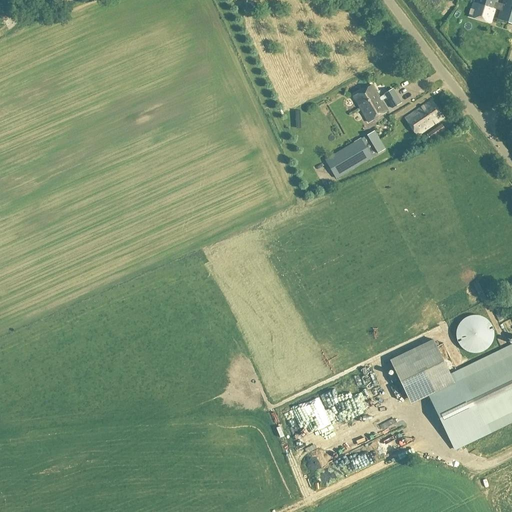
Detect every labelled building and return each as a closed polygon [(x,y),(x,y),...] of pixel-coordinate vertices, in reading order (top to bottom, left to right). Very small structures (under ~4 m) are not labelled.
[(421,0),(436,18),(446,10),(438,0),(421,0)] [(511,0),(503,0),(502,4),(497,2),(497,0),(474,0),(469,16),(490,23),(495,9),(500,10),(498,19),(511,23),(511,0)] [(369,122),(388,111),(373,85),(353,96),(369,122)] [(392,108),(401,103),(393,88),(384,94),(392,108)] [(417,136),(444,117),(431,99),(404,118),(417,136)] [(374,130),(361,139),(361,138),(325,159),(336,178),(372,157),(385,149),(374,130)] [(433,130),(427,134),(432,140),(437,136),(433,130)] [(457,328),(456,333),(456,338),(458,343),(461,347),(465,350),(470,352),(475,353),(480,352),(484,350),(488,347),(491,343),(493,338),(494,333),(493,328),(491,323),(487,319),(483,317),(478,315),(472,315),(467,317),(463,319),(459,323),(457,328)] [(433,339),(390,360),(411,404),(432,394),(454,383),(450,376),(433,339)] [(454,383),(432,394),(458,447),(511,420),(511,346),(461,371),(450,376),(454,383)] [(365,393),(356,395),(359,406),(368,403),(365,393)] [(381,430),(392,425),(389,420),(378,426),(381,430)] [(376,442),(383,440),(381,432),(374,434),(376,442)] [(341,479),(370,464),(364,453),(335,468),(341,479)] [(315,456),(300,460),(302,468),(317,464),(315,456)]
